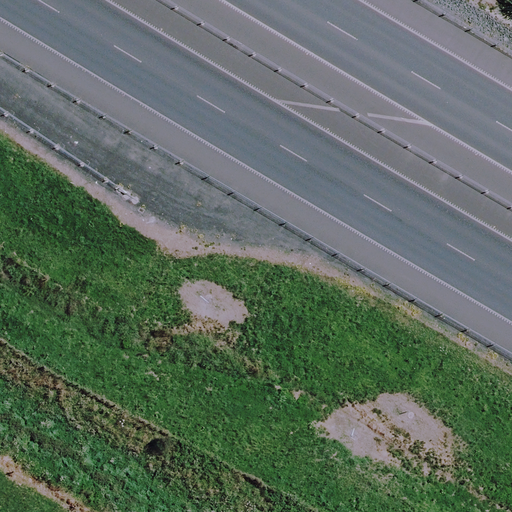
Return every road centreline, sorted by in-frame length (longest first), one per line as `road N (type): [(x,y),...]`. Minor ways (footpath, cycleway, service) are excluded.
road 1 (motorway): [(511,283),(39,0)]
road 2 (motorway): [(286,0),(511,135)]
